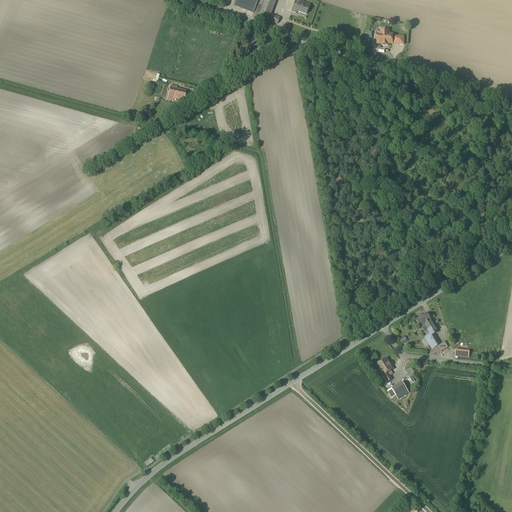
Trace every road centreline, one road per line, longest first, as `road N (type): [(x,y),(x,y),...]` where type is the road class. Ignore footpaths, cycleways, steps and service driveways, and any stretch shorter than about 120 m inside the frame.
road 1 (unclassified): [(511,116),(182,0)]
road 2 (tertiary): [(115,511),(170,459),(383,326)]
road 3 (track): [(428,511),(292,382)]
road 4 (tertiary): [(383,326),(511,245)]
road 5 (unclassified): [(511,367),(405,356),(383,326)]
